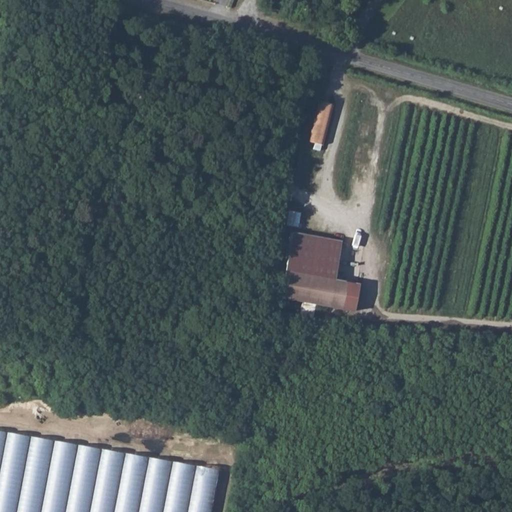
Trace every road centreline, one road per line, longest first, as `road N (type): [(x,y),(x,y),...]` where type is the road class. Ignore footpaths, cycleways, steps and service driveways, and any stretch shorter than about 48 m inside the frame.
road 1 (tertiary): [(149,0),(345,57)]
road 2 (tertiary): [(345,57),(511,105)]
